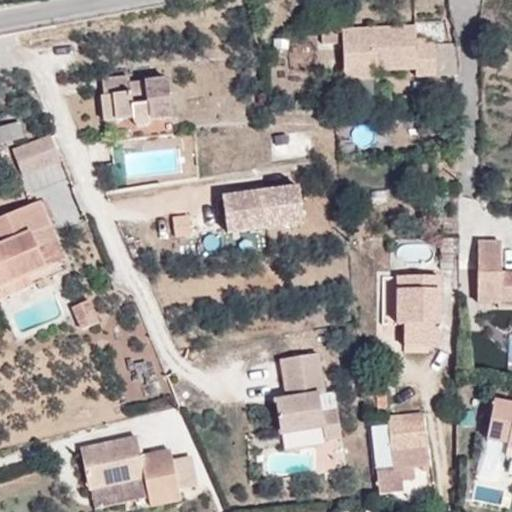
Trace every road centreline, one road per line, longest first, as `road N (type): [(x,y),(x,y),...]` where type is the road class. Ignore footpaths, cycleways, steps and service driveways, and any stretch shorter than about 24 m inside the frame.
road 1 (unknown): [(0,38),(47,115),(159,358)]
road 2 (residential): [(470,0),(470,222)]
road 3 (residential): [(441,383),(442,511)]
